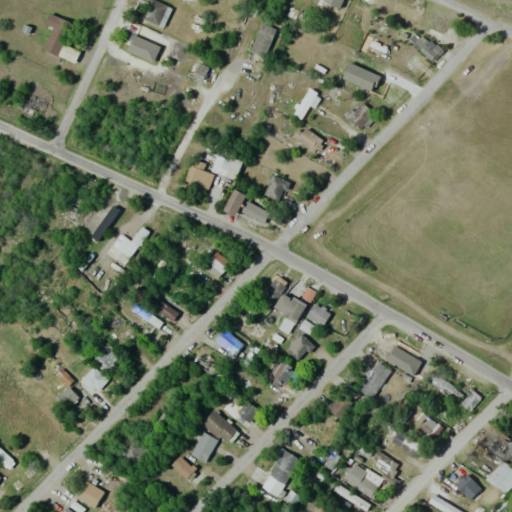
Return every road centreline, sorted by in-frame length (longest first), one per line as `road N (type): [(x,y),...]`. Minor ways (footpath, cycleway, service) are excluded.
road 1 (residential): [(0,124),(385,311),(511,388)]
road 2 (residential): [(26,511),(275,258)]
road 3 (residential): [(275,258),(484,25)]
road 4 (residential): [(385,311),(190,511)]
road 5 (residential): [(507,387),(386,511)]
road 6 (residential): [(51,154),(121,0)]
